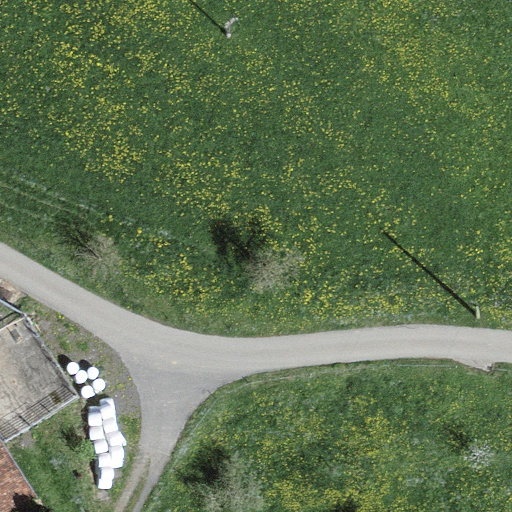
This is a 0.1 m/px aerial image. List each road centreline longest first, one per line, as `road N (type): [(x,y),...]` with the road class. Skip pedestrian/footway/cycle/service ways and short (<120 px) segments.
road 1 (unclassified): [(0,266),(175,364),(381,340),(511,347)]
road 2 (track): [(175,364),(128,511)]
